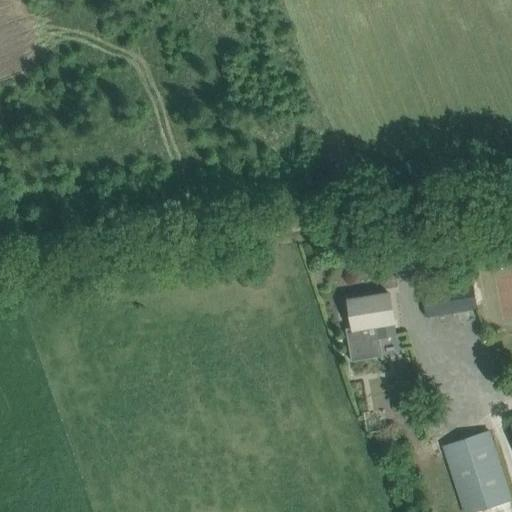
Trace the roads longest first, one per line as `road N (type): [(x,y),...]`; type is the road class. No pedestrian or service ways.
road 1 (track): [(0,273),(309,228)]
road 2 (unclassified): [(309,228),(511,199)]
